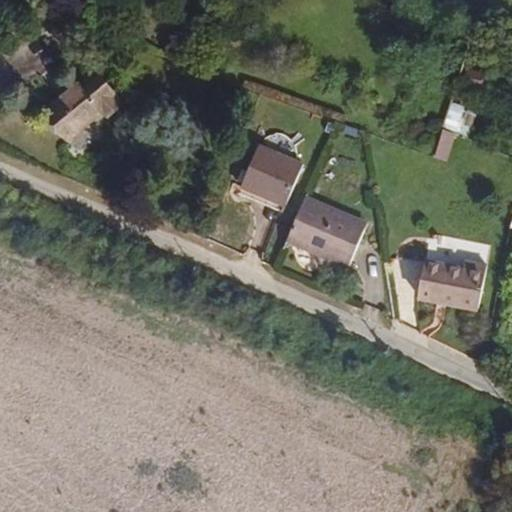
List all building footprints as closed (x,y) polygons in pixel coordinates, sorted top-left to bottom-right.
[(125,100),(94,63),(38,109),(69,146),(125,100)] [(483,70),(465,68),(463,86),(481,88),(483,70)] [(445,128),(458,131),(464,109),(451,106),(445,128)] [(458,131),(445,128),(438,153),(451,157),(458,131)] [(288,204),(305,164),(257,144),(240,184),(288,204)] [(347,267),(366,221),(307,196),(288,242),(347,267)] [(478,307),(486,266),(425,255),(418,296),(478,307)]
